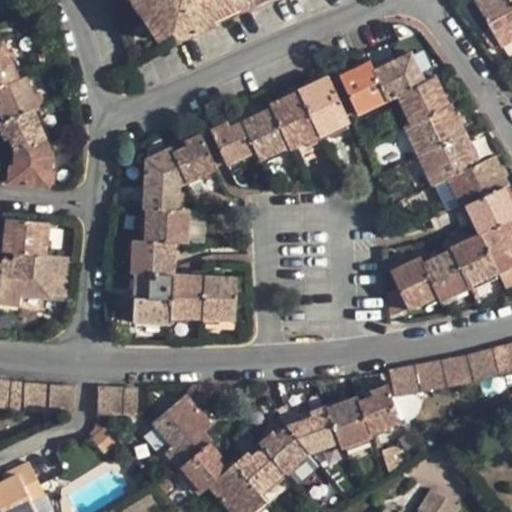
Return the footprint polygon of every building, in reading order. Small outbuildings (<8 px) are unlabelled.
[(174,35),(181,38),(189,34),(215,23),(212,18),(241,4),(239,0),(135,0),(160,37),(171,30),(174,35)] [(474,0),(500,47),(511,40),(511,1),(511,0),(474,0)] [(0,87),(19,79),(2,40),(0,40),(0,87)] [(372,69),(386,100),(397,96),(425,82),(410,52),(372,69)] [(339,75),(357,114),(386,100),(372,69),(368,61),(339,75)] [(0,103),(0,113),(3,120),(32,107),(38,104),(26,76),(19,79),(0,87),(0,100),(1,103),(0,103)] [(298,89),(319,136),(348,122),(328,76),(298,89)] [(397,96),(411,124),(450,106),(436,77),(425,82),(397,96)] [(319,136),(298,89),(269,103),(271,106),(288,146),(289,149),(319,136)] [(403,127),(417,156),(466,133),(452,104),(450,106),(411,124),(403,127)] [(255,152),(259,159),(288,146),(271,106),(241,120),(255,152)] [(8,136),(14,150),(45,137),(32,107),(3,120),(0,121),(0,130),(3,138),(8,136)] [(210,130),(226,164),(255,152),(241,120),(230,125),(228,121),(210,130)] [(417,156),(403,127),(389,134),(402,163),(417,156)] [(174,152),(187,184),(217,170),(201,133),(183,141),(186,146),(174,152)] [(417,156),(430,185),(433,184),(446,178),(479,163),(466,133),(417,156)] [(7,165),(6,181),(48,186),(52,153),(45,137),(14,150),(12,166),(7,165)] [(145,159),(143,204),(179,206),(180,186),(187,184),(174,152),(172,148),(145,159)] [(430,185),(417,156),(402,163),(415,192),(430,185)] [(458,205),(460,207),(464,205),(504,187),(507,186),(494,156),(479,163),(446,178),(458,205)] [(458,205),(446,178),(433,184),(445,211),(458,205)] [(464,205),(476,234),(480,232),(511,217),(511,203),(504,187),(464,205)] [(146,209),(145,240),(175,242),(186,243),(188,210),(182,210),(181,206),(179,206),(143,204),(144,209),(146,209)] [(5,217),(1,250),(12,251),(45,254),(49,221),(5,217)] [(511,217),(480,232),(497,271),(502,268),(511,264),(511,217)] [(451,249),(467,285),(497,271),(480,232),(476,234),(449,246),(451,249)] [(131,239),(129,272),(135,273),(173,273),(175,242),(145,240),(131,239)] [(438,296),(440,300),(468,287),(467,285),(451,249),(423,262),(438,296)] [(0,270),(0,303),(18,305),(19,296),(50,299),(51,294),(68,296),(72,258),(45,254),(12,251),(12,260),(1,258),(1,263),(0,270)] [(406,308),(408,310),(438,296),(423,262),(419,256),(389,269),(398,289),(406,308)] [(511,264),(502,268),(508,283),(511,281),(511,264)] [(135,273),(132,322),(170,324),(171,317),(173,273),(135,273)] [(173,273),(171,317),(202,318),(203,275),(173,273)] [(203,275),(202,318),(235,320),(237,277),(203,275)] [(387,294),(388,315),(406,308),(398,289),(387,294)] [(491,347),(499,374),(511,370),(511,367),(506,343),(491,347)] [(479,350),(487,377),(499,374),(491,347),(479,350)] [(467,354),(474,381),(487,377),(479,350),(467,354)] [(467,354),(454,356),(460,384),(474,381),(467,354)] [(441,360),(446,387),(460,384),(454,356),(441,360)] [(428,361),(433,389),(446,387),(441,360),(428,361)] [(415,364),(421,391),(433,389),(428,361),(415,364)] [(402,366),(408,393),(421,391),(415,364),(402,366)] [(389,368),(394,396),(408,393),(402,366),(389,368)] [(0,377),(0,407),(7,408),(11,379),(0,377)] [(11,379),(7,408),(23,410),(26,380),(11,379)] [(26,380),(23,410),(34,411),(37,381),(26,380)] [(37,381),(34,411),(48,412),(50,382),(37,381)] [(50,382),(48,412),(60,413),(63,384),(50,382)] [(63,384),(60,413),(66,414),(74,409),(75,385),(63,384)] [(97,385),(95,413),(109,414),(111,386),(97,385)] [(358,400),(369,431),(401,421),(386,385),(370,390),(373,396),(358,400)] [(111,386),(109,414),(121,415),(122,387),(111,386)] [(122,387),(121,415),(137,416),(137,387),(122,387)] [(164,453),(177,469),(180,467),(209,442),(212,439),(204,429),(211,424),(186,393),(152,421),(171,446),(164,453)] [(338,441),(340,447),(371,437),(369,431),(358,400),(356,396),(325,407),(338,441)] [(286,425),(309,452),(338,441),(325,407),(310,411),(312,416),(286,425)] [(262,446),(284,472),(309,452),(286,425),(276,434),(273,431),(258,442),(262,446)] [(180,467),(201,491),(209,484),(228,469),(218,458),(221,455),(209,442),(180,467)] [(235,463),(259,492),(284,472),(262,446),(250,456),(247,454),(235,463)] [(16,474),(0,480),(0,511),(34,511),(30,503),(45,497),(28,463),(14,470),(16,474)] [(228,469),(209,484),(223,502),(231,511),(249,511),(265,500),(259,492),(235,463),(228,469)] [(431,493),(417,511),(418,511),(458,511),(459,511),(431,493)] [(231,511),(223,502),(211,511),(231,511)]
